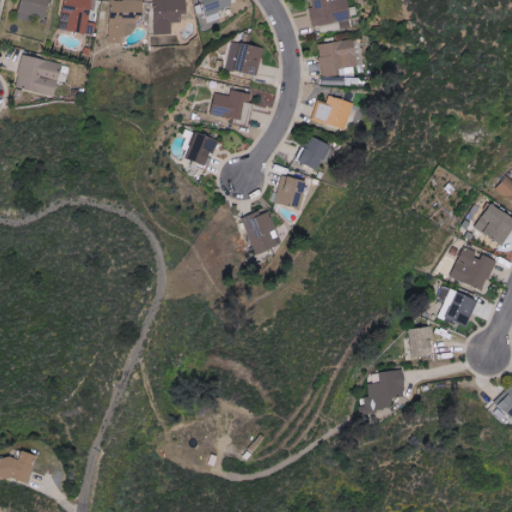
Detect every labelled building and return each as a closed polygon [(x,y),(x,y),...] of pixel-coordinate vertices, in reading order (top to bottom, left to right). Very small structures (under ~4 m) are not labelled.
[(22,0),(19,12),(45,19),(50,0),(22,0)] [(95,0),(64,0),(61,30),(93,34),(95,22),(93,22),(95,0)] [(145,0),(115,0),(110,0),(111,44),(123,43),(123,35),(138,35),(138,15),(145,15),(145,0)] [(154,0),(156,35),(173,34),(173,23),(183,22),(183,14),(188,13),(187,0),(154,0)] [(201,0),(210,23),(222,18),(219,11),(237,4),(235,0),(201,0)] [(309,0),(314,27),(323,25),(324,32),(352,27),(347,0),(309,0)] [(258,75),(263,47),(232,41),(227,69),(258,75)] [(56,95),(63,63),(23,55),(17,88),(56,95)] [(250,126),(254,103),(250,102),(252,94),(232,90),(230,96),(216,93),(212,114),(236,119),(236,123),(250,126)] [(354,102),(329,96),(327,104),(316,101),(312,121),(348,128),(354,102)] [(188,159),(211,166),(219,139),(196,132),(188,159)] [(320,170),(330,143),(311,136),(302,163),(320,170)] [(276,201),(301,208),(309,182),(284,175),(276,201)] [(511,182),(499,175),(490,190),(511,203),(511,182)] [(500,246),(511,224),(511,220),(482,205),(469,230),(500,246)] [(244,223),(258,254),(283,243),(269,211),(244,223)] [(493,260),(457,248),(446,279),(482,291),(493,260)] [(434,317),(464,328),(474,302),(444,290),(434,317)] [(405,358),(433,355),(429,326),(402,330),(405,358)] [(373,372),(374,384),(364,386),(366,401),(403,396),(399,369),(373,372)] [(490,405),(507,420),(511,414),(511,386),(509,384),(490,405)] [(353,412),(371,413),(371,404),(354,403),(353,412)] [(0,477),(30,486),(39,455),(23,451),(20,463),(0,456),(0,477)]
